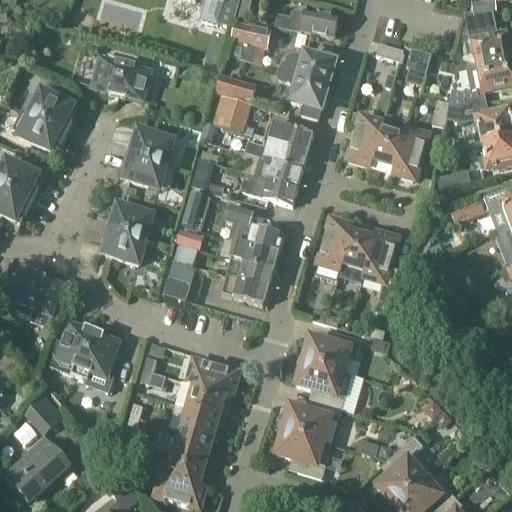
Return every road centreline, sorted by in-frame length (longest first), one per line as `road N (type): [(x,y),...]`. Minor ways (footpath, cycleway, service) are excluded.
road 1 (residential): [(272,365),(113,309),(54,250)]
road 2 (residential): [(315,201),(420,232),(426,209),(320,178)]
road 3 (residential): [(320,178),(373,0)]
road 4 (residential): [(272,365),(315,201)]
road 5 (residential): [(54,250),(107,125)]
road 6 (residential): [(242,482),(272,365)]
